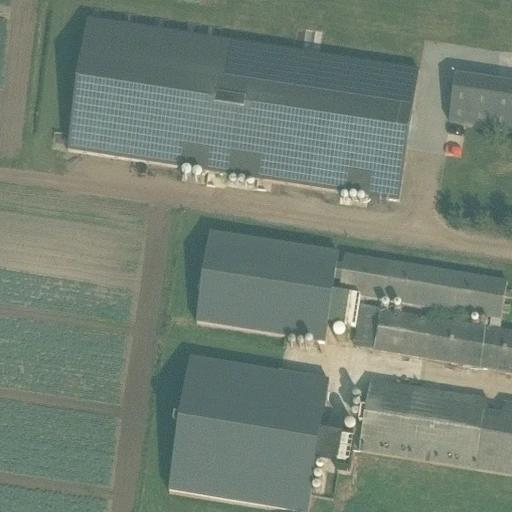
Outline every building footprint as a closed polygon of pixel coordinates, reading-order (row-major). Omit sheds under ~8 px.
[(70,138),(68,154),(184,171),(271,185),(350,197),(368,200),(399,205),(407,151),(419,74),(88,23),(70,138)] [(511,86),(476,81),(457,78),(450,126),(465,128),(511,135),(511,86)] [(210,238),(196,326),(286,340),(326,346),(329,328),(357,332),(360,311),(362,301),(338,298),(333,297),(340,258),(210,238)] [(345,258),(338,298),(362,301),(424,312),(438,314),(490,322),(489,331),(437,322),(423,320),(381,313),(381,315),(360,311),(357,332),(354,350),(374,353),(374,355),(434,364),(511,376),(511,335),(498,333),(499,324),(502,324),(508,284),(501,283),(485,280),(345,258)] [(191,362),(169,495),(272,511),(308,511),(311,499),(317,465),(338,468),(342,442),(321,439),(329,385),(280,377),(191,362)] [(370,384),(368,399),(364,423),(359,454),(359,455),(511,479),(511,405),(505,405),(503,417),(487,415),(489,403),(370,384)] [(338,468),(337,474),(350,476),(355,443),(342,441),(342,442),(338,468)]
